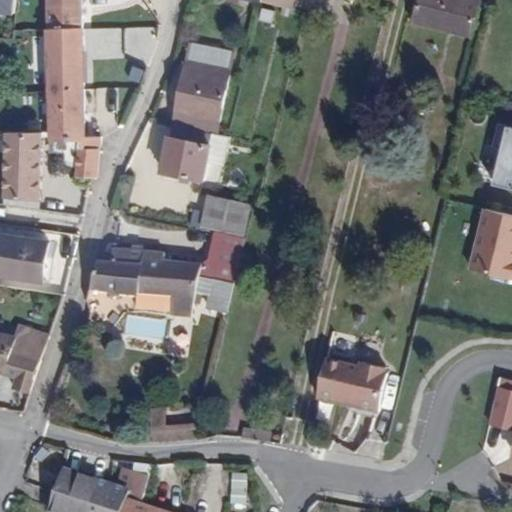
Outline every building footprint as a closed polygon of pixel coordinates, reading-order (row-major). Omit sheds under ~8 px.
[(102,149),(103,138),(85,136),(84,0),(50,0),(50,17),(53,128),(53,135),(53,140),(56,140),(80,142),(81,149),(102,149)] [(281,0),(280,7),(294,10),(296,0),(281,0)] [(417,0),(412,23),(415,23),(421,0),(417,0)] [(421,0),(415,23),(471,38),(480,0),(479,0),(421,0)] [(189,61),(230,70),(234,52),(192,44),(189,61)] [(220,120),(230,70),(189,61),(178,111),(220,120)] [(6,133),(43,135),(43,133),(37,133),(37,123),(7,123),(6,133)] [(212,134),(174,124),(163,171),(202,179),(212,134)] [(494,184),(511,188),(511,126),(499,124),(493,146),(503,148),(494,184)] [(6,133),(4,133),(5,153),(4,198),(41,202),(43,135),(6,133)] [(99,178),(102,149),(81,149),(80,142),(56,140),(55,152),(65,154),(65,167),(77,168),(77,177),(93,178),(99,178)] [(202,225),(211,227),(217,196),(209,195),(202,225)] [(245,235),(252,204),(229,199),(217,196),(211,227),(245,235)] [(471,269),(511,279),(511,215),(486,209),(471,269)] [(233,286),(244,238),(215,231),(209,257),(218,260),(214,282),(233,286)] [(5,233),(0,266),(0,273),(43,281),(49,241),(5,233)] [(171,314),(191,316),(193,305),(199,278),(203,261),(165,259),(165,250),(114,247),(113,260),(99,258),(91,288),(141,293),(141,291),(172,296),(171,314)] [(205,279),(214,282),(218,260),(209,257),(203,261),(199,278),(205,279)] [(199,278),(193,305),(199,306),(205,279),(199,278)] [(14,388),(31,392),(51,333),(18,326),(17,335),(0,331),(0,373),(16,378),(14,388)] [(316,399),(320,400),(330,362),(326,361),(316,399)] [(330,362),(320,400),(378,415),(388,376),(385,375),(386,371),(362,365),(360,369),(330,362)] [(511,436),(511,401),(495,397),(487,431),(511,437),(511,436)] [(166,407),(150,408),(151,441),(195,438),(195,423),(166,425),(166,407)] [(242,438),(249,439),(252,429),(244,427),(242,438)] [(252,429),(249,439),(270,441),(271,432),(252,429)] [(375,459),(383,461),(384,454),(376,452),(375,459)] [(143,504),(150,477),(125,468),(118,487),(67,469),(52,511),(123,511),(128,498),(143,504)] [(168,511),(143,504),(128,498),(123,511),(168,511)]
